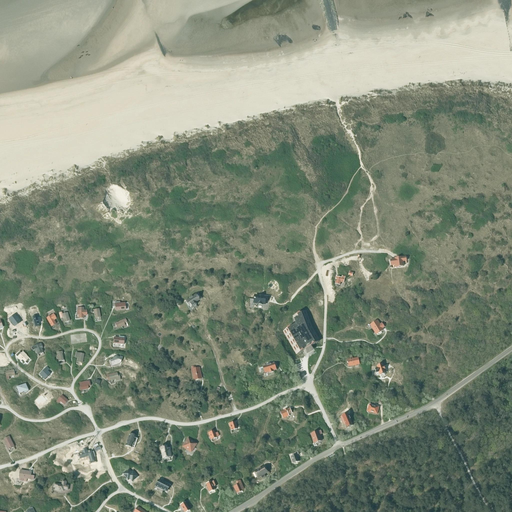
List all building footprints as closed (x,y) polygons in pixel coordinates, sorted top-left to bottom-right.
[(407,261),(406,258),(402,258),(395,259),(395,260),(390,260),(391,266),(391,265),(396,264),(396,268),(403,267),(402,261),(406,260),(406,261),(407,261)] [(344,282),(345,277),(342,276),(342,278),(336,277),(336,279),(337,280),(336,284),(340,285),(341,281),(344,282)] [(188,299),(185,301),(190,308),(195,305),(194,303),(198,301),(195,295),(191,298),(190,297),(188,299)] [(263,297),(259,296),(259,297),(255,296),(254,303),(258,304),(263,305),(263,304),(265,304),(266,301),(267,301),(267,298),(263,297)] [(115,304),(115,306),(116,308),(115,308),(116,311),(125,310),(125,307),(124,303),(118,304),(118,302),(115,302),(115,304)] [(79,312),(77,312),(77,315),(79,315),(79,319),(83,318),(83,316),(86,316),(86,311),(82,311),(82,309),(78,309),(79,312)] [(100,318),(99,309),(91,311),(91,313),(94,313),(95,319),(100,318)] [(296,324),(284,331),(298,354),(305,350),(307,352),(313,349),(311,347),(319,342),(312,329),(305,312),(293,317),(296,324)] [(61,313),(59,313),(60,319),(63,318),(64,323),(70,321),(67,313),(62,314),(61,313)] [(19,322),(20,321),(17,317),(16,318),(14,315),(8,319),(13,326),(19,322)] [(53,315),(46,318),(47,318),(48,322),(51,327),(56,324),(54,321),(56,320),(55,318),(53,315)] [(37,316),(32,317),(35,328),(35,327),(39,326),(39,327),(39,323),(41,323),(39,318),(37,319),(37,316)] [(117,329),(119,328),(125,326),(124,324),(127,322),(125,319),(115,324),(117,329)] [(377,321),(370,325),(376,335),(380,332),(383,330),(382,329),(384,327),(382,324),(380,325),(377,321)] [(113,341),(113,344),(124,345),(124,342),(123,342),(124,337),(120,337),(120,339),(114,338),(114,341),(113,341)] [(35,346),(31,348),(32,351),(36,349),(38,354),(43,352),(40,347),(41,346),(41,344),(35,346)] [(19,353),(15,356),(21,361),(22,360),(25,363),(29,359),(26,356),(22,352),(20,354),(19,353)] [(84,361),(85,357),(83,357),(83,355),(78,354),(76,353),(75,357),(77,357),(76,362),(82,363),(82,361),(84,361)] [(112,359),(111,360),(111,361),(112,364),(113,365),(114,364),(118,363),(120,364),(121,360),(122,360),(122,359),(117,356),(112,358),(113,359),(112,359)] [(352,359),(352,358),(350,358),(350,360),(348,360),(349,367),(359,365),(358,358),(352,359)] [(270,365),(270,363),(266,364),(267,366),(263,367),(265,374),(269,372),(269,373),(274,372),(273,371),(277,370),(276,366),(275,366),(274,363),(270,365)] [(377,368),(375,369),(376,373),(377,376),(380,375),(380,376),(381,375),(381,376),(384,374),(386,374),(385,371),(386,370),(385,367),(384,367),(383,364),(381,364),(377,366),(377,368)] [(49,369),(46,367),(41,372),(43,374),(41,376),(45,380),(50,375),(47,372),(49,369)] [(195,369),(195,367),(192,367),(192,369),(193,375),(192,375),(193,381),(199,380),(198,378),(201,377),(199,368),(195,369)] [(6,380),(9,380),(9,377),(15,376),(14,370),(5,372),(6,380)] [(89,382),(79,384),(80,388),(82,388),(82,390),(88,389),(88,387),(90,386),(89,382)] [(25,385),(17,388),(19,393),(24,391),(25,393),(28,391),(28,390),(27,390),(25,385)] [(42,395),(32,403),(38,409),(43,404),(42,404),(48,399),(46,397),(44,398),(42,395)] [(61,396),(56,401),(59,403),(60,402),(64,405),(68,401),(61,396)] [(377,414),(379,407),(369,405),(367,412),(377,414)] [(285,411),(281,413),(283,418),(286,417),(287,417),(289,416),(288,415),(292,413),(290,409),(287,410),(287,409),(284,410),(285,411)] [(344,422),(347,428),(353,426),(347,414),(342,417),(343,420),(342,421),(343,423),(344,422)] [(215,434),(214,431),(208,434),(211,440),(216,438),(216,437),(219,436),(217,433),(215,434)] [(314,443),(322,441),(320,435),(321,434),(320,431),(311,434),(314,443)] [(129,435),(125,447),(131,448),(133,442),(135,443),(136,439),(134,439),(135,437),(129,435)] [(8,450),(14,447),(9,437),(4,440),(7,446),(6,446),(8,450)] [(194,448),(196,444),(188,439),(183,447),(186,449),(190,452),(193,447),(194,448)] [(166,447),(160,448),(162,455),(163,459),(164,459),(171,457),(169,449),(167,449),(166,447)] [(82,453),(77,455),(79,459),(88,456),(90,463),(95,462),(94,457),(96,456),(94,452),(92,453),(92,451),(90,452),(89,451),(87,452),(86,449),(81,451),(82,453)] [(293,464),(299,462),(297,455),(291,457),(293,464)] [(269,473),(265,465),(263,466),(253,472),(257,479),(261,477),(262,479),(265,477),(264,475),(269,473)] [(128,470),(123,474),(127,480),(129,478),(132,481),(138,477),(133,471),(131,473),(128,470)] [(20,471),(19,478),(30,480),(30,479),(33,480),(34,477),(31,476),(31,472),(20,471)] [(158,480),(155,486),(166,492),(168,490),(169,486),(158,480)] [(211,482),(206,484),(207,487),(209,493),(214,490),(213,487),(214,487),(216,486),(217,486),(214,481),(211,482),(211,483),(211,482)] [(236,494),(242,491),(241,491),(244,490),(240,481),(236,482),(237,486),(233,487),(236,494)] [(65,486),(66,482),(62,482),(62,485),(54,484),(54,487),(55,488),(55,490),(63,492),(63,489),(66,490),(65,490),(68,490),(68,487),(65,486)] [(183,511),(186,511),(189,511),(185,503),(180,506),(183,511)]
